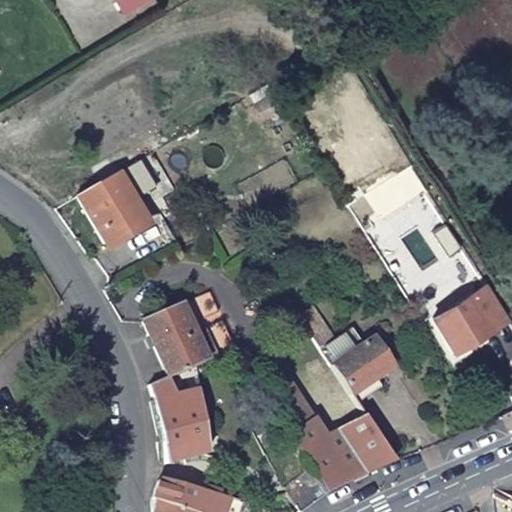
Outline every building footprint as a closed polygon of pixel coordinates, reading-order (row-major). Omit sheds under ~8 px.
[(284,96),(277,84),(258,95),(266,108),(284,96)] [(135,160),(77,195),(106,247),(146,224),(130,196),(150,184),(135,160)] [(505,318),(485,282),(472,291),(452,305),(432,318),(453,352),(505,318)] [(306,288),(288,298),(348,395),(393,368),(375,338),(347,354),(306,288)] [(173,302),(166,307),(195,356),(202,352),(173,302)] [(166,307),(136,323),(166,374),(195,356),(166,307)] [(166,374),(148,385),(152,404),(159,441),(156,442),(160,467),(206,452),(195,391),(174,396),(166,374)] [(285,433),(312,418),(287,376),(260,389),(285,433)] [(321,493),(390,463),(361,415),(322,434),(312,418),(285,433),(305,467),(321,493)] [(297,511),(321,493),(305,467),(282,485),(297,511)] [(151,497),(189,511),(219,511),(226,494),(220,491),(217,499),(203,495),(205,490),(156,479),(151,497)] [(189,511),(151,497),(150,511),(152,511),(189,511)]
